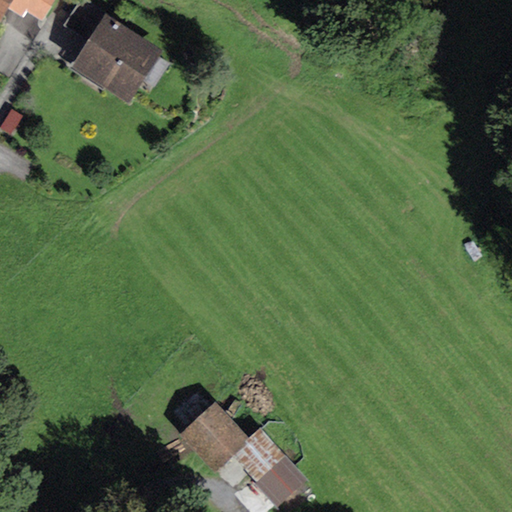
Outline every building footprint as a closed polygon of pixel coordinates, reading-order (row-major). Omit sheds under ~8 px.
[(0,0),(0,18),(11,0),(12,0),(34,13),(42,0),(0,0)] [(162,51),(84,0),(80,0),(65,25),(82,36),(85,44),(71,66),(127,103),(162,51)] [(22,116),(12,110),(0,129),(10,135),(22,116)] [(215,401),(179,435),(215,474),(234,457),(246,446),(243,442),(249,437),(215,401)] [(260,428),(249,437),(243,442),(246,446),(234,457),(256,482),(285,456),(260,428)] [(306,480),(285,456),(256,482),(254,484),(276,508),(306,480)]
